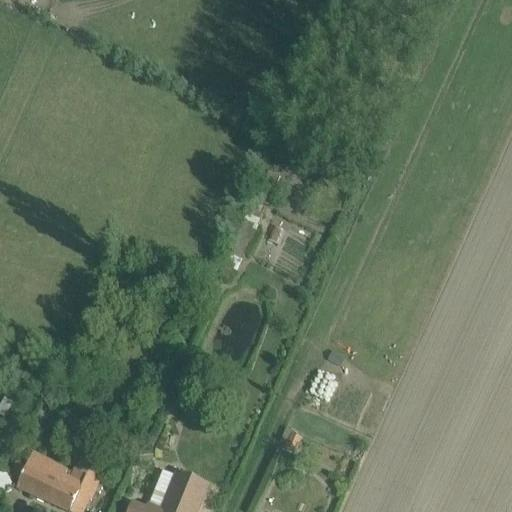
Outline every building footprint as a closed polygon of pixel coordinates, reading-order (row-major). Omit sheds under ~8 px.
[(263,181),(254,201),(268,207),(277,187),(276,186),(291,155),(279,150),(265,182),(263,181)] [(228,254),(221,273),(230,280),(234,272),(238,274),(263,217),(250,211),(228,254)] [(275,227),(268,241),(278,246),(284,232),(275,227)] [(180,283),(174,296),(194,306),(199,292),(180,283)] [(5,398),(0,407),(0,416),(5,420),(14,403),(5,398)] [(319,416),(324,404),(311,399),(306,410),(319,416)] [(287,428),(281,442),(297,451),(302,439),(292,435),(294,431),(287,428)] [(17,463),(10,477),(21,483),(17,490),(65,511),(85,511),(90,501),(92,501),(96,493),(100,494),(103,489),(99,488),(103,479),(99,477),(104,468),(93,463),(96,456),(84,451),(70,479),(66,477),(69,471),(34,454),(28,468),(17,463)] [(6,472),(0,474),(0,490),(2,494),(14,488),(6,472)] [(133,505),(130,511),(200,511),(210,488),(176,474),(175,478),(163,473),(147,510),(133,505)]
